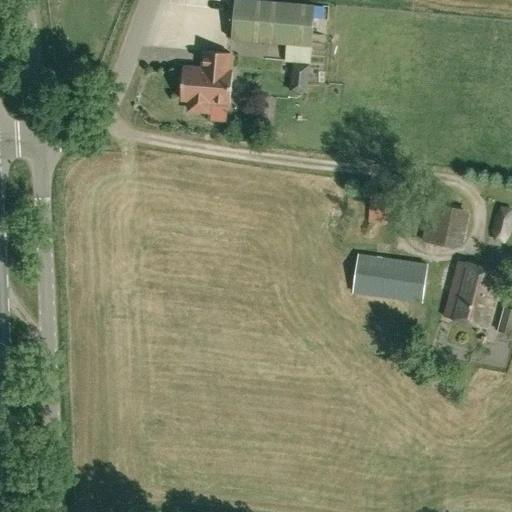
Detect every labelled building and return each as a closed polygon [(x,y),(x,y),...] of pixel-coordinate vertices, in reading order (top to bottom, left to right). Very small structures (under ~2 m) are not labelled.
[(311,46),(315,5),(258,0),(234,0),(231,39),(311,46)] [(228,70),(230,53),(204,51),(203,68),(183,67),(181,99),(190,100),(189,110),(208,111),(209,101),(230,103),(232,71),(228,70)] [(387,223),(388,193),(369,192),(368,222),(387,223)] [(510,211),(502,209),(496,217),(493,230),(495,241),(503,242),(509,234),(511,220),(510,211)] [(422,302),(427,264),(358,255),(353,292),(422,302)] [(489,328),(503,272),(460,261),(445,317),(489,328)] [(119,302),(119,316),(131,316),(131,302),(119,302)] [(511,334),(511,332),(511,308),(503,307),(497,330),(511,334)]
